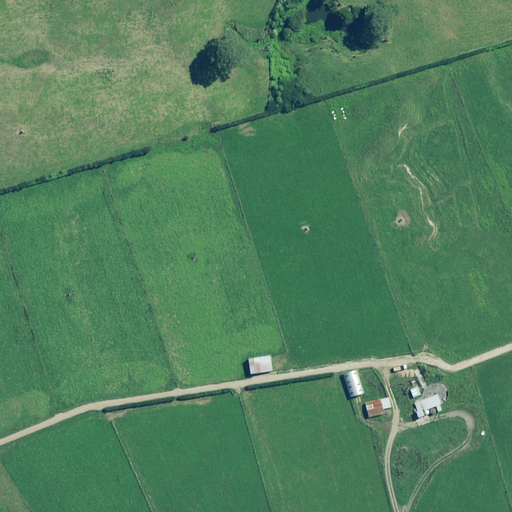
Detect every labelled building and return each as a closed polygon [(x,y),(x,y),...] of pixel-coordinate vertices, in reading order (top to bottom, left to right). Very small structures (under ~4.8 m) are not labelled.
[(272,371),(270,356),(248,360),(250,375),(272,371)] [(422,376),(419,369),(413,371),(417,378),(422,376)] [(363,394),(356,371),(343,375),(350,398),(363,394)] [(420,395),(417,387),(410,390),(413,398),(420,395)] [(419,418),(429,414),(427,409),(435,407),(438,413),(442,412),(440,405),(441,405),(437,395),(414,404),(419,418)] [(391,408),(388,398),(365,403),(368,418),(384,414),(383,409),(391,408)]
